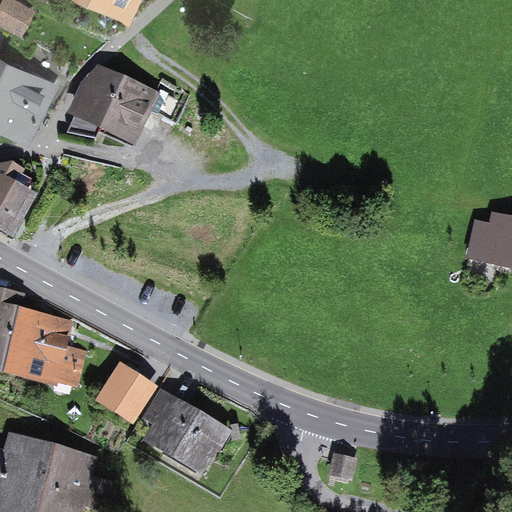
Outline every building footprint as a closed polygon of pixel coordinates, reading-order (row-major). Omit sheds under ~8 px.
[(11,0),(5,0),(0,10),(0,17),(20,29),(30,11),(11,0)] [(105,0),(124,10),(129,0),(105,0)] [(0,82),(11,63),(0,56),(0,82)] [(11,62),(11,63),(0,82),(0,115),(31,132),(47,101),(42,98),(50,83),(11,62)] [(101,127),(102,127),(123,84),(96,71),(80,92),(71,113),(101,127)] [(126,78),(123,84),(102,127),(129,140),(145,107),(150,109),(176,123),(190,95),(162,82),(152,77),(148,88),(126,78)] [(0,167),(0,226),(10,231),(29,198),(25,196),(33,172),(13,162),(7,162),(4,167),(0,167)] [(477,224),(470,256),(511,265),(511,222),(494,219),(492,228),(477,224)] [(3,336),(10,310),(18,312),(22,298),(0,292),(0,366),(7,337),(3,336)] [(38,327),(66,335),(68,335),(67,334),(69,326),(18,312),(10,310),(3,336),(7,337),(0,366),(4,367),(27,372),(38,327)] [(75,336),(68,335),(66,335),(38,327),(27,372),(76,383),(83,354),(72,351),(75,336)] [(120,372),(103,399),(133,418),(150,392),(120,372)] [(159,427),(150,441),(200,469),(213,447),(221,452),(231,436),(203,420),(202,422),(160,396),(146,419),(159,427)] [(39,467),(41,467),(46,449),(14,441),(13,444),(21,446),(18,459),(0,454),(0,510),(6,511),(30,511),(37,488),(30,487),(37,466),(39,467)] [(47,449),(46,449),(41,467),(39,467),(37,466),(30,487),(37,488),(30,511),(75,511),(77,509),(82,510),(83,504),(102,511),(109,485),(85,478),(89,463),(46,451),(47,449)] [(336,460),(333,473),(349,476),(352,464),(336,460)]
